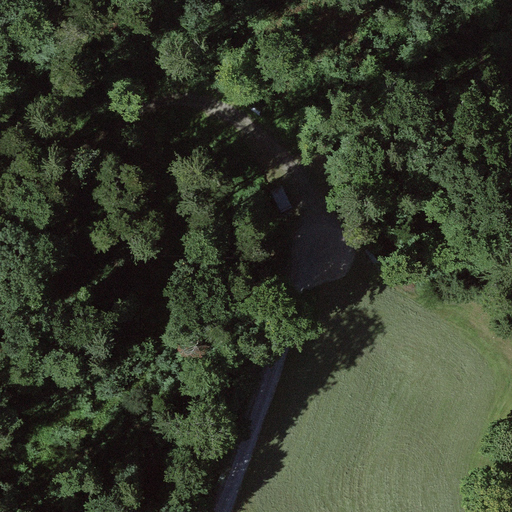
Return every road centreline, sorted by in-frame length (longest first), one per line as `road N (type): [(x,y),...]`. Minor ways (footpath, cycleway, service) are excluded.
road 1 (track): [(314,212),(279,147),(192,95),(137,105),(63,163)]
road 2 (track): [(224,511),(270,384),(314,212)]
